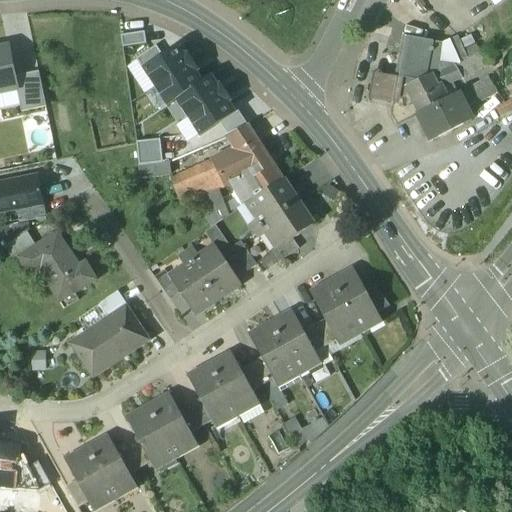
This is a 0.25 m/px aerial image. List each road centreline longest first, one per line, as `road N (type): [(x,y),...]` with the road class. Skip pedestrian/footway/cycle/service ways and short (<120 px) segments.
road 1 (tertiary): [(469,327),(301,105)]
road 2 (residential): [(0,409),(106,406),(191,348)]
road 3 (residential): [(191,348),(80,183)]
road 4 (tertiary): [(301,105),(224,38),(158,0)]
road 5 (residential): [(191,348),(341,252)]
road 6 (tertiary): [(266,511),(381,423)]
road 7 (tertiary): [(381,423),(411,410),(462,405),(511,420)]
road 8 (tertiary): [(381,423),(469,327)]
